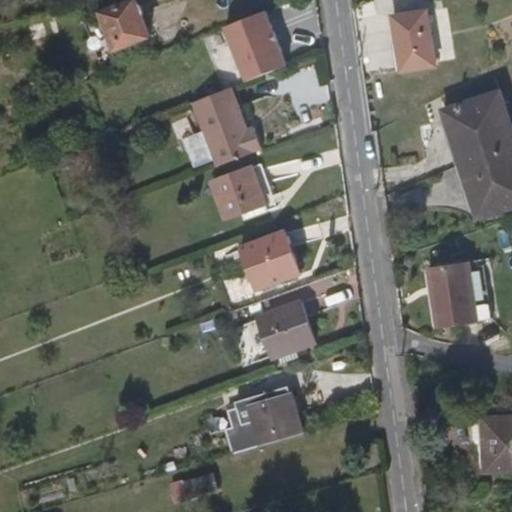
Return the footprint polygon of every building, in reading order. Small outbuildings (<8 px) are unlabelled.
[(138,1),(103,13),(117,51),(152,37),(138,1)] [(267,8),(223,24),(245,81),(288,65),(267,8)] [(438,67),(430,11),(394,16),(403,72),(438,67)] [(249,129),(233,88),(192,104),(219,168),(263,151),(254,126),(249,129)] [(444,110),(461,164),(511,147),(511,118),(503,91),(444,110)] [(511,147),(461,164),(479,219),(511,208),(511,147)] [(252,169),(212,184),(227,221),(266,205),(252,169)] [(285,232),(242,246),(258,291),(301,275),(285,232)] [(480,323),(471,262),(430,269),(438,329),(480,323)] [(300,303),(259,318),(274,359),(315,344),(300,303)] [(232,455),(302,434),(290,393),(228,412),(233,428),(225,431),(232,455)] [(511,416),(483,417),(486,472),(511,471),(511,416)] [(214,473),(183,483),(187,500),(219,490),(214,473)]
